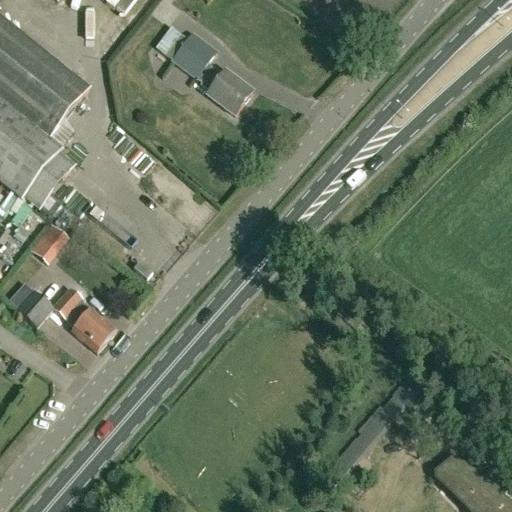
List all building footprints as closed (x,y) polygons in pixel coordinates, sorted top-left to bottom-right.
[(0,183),(22,201),(24,198),(40,210),(73,170),(57,157),(60,154),(47,144),(88,93),(0,22),(0,183)] [(164,52),(174,59),(189,39),(179,32),(164,52)] [(215,56),(191,38),(188,43),(171,65),(201,86),(199,88),(209,95),(206,99),(235,119),(252,96),(224,75),(221,79),(206,68),(215,56)] [(0,190),(0,205),(14,216),(21,206),(0,190)] [(53,313),(55,310),(33,293),(16,314),(37,332),(54,314),(53,313)] [(97,358),(116,335),(91,313),(90,313),(82,306),(82,305),(70,294),(55,310),(53,313),(54,314),(74,332),(71,336),(97,358)] [(374,449),(407,410),(402,406),(393,398),(368,428),(360,438),(374,449)] [(332,480),(342,487),(359,467),(346,455),(328,476),(332,480)] [(461,511),(511,511),(511,508),(503,500),(506,495),(466,468),(451,462),(433,475),(434,484),(461,511)]
